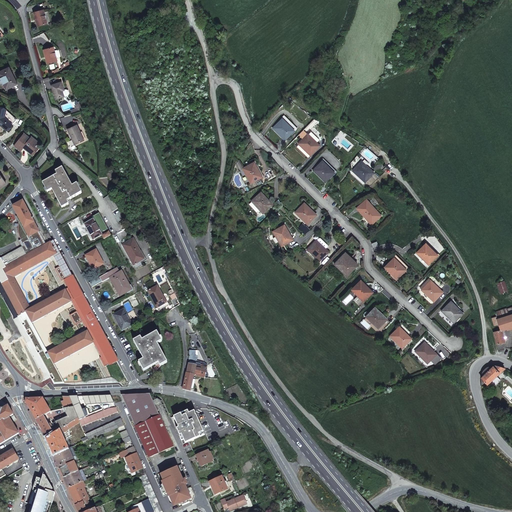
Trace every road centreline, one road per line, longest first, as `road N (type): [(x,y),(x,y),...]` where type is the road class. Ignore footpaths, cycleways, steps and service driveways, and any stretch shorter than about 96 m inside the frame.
road 1 (trunk): [(368,511),(263,381),(213,296),(165,188),(102,0)]
road 2 (trunk): [(93,0),(160,198),(211,309),(270,405),(358,511)]
road 3 (unclassified): [(405,488),(310,419),(218,282),(223,168),(214,82)]
road 4 (unclassified): [(214,82),(226,78),(235,86),(271,156),(360,235),(370,248),(369,267),(454,348)]
road 5 (residential): [(26,178),(139,389)]
road 6 (tertiary): [(139,389),(196,396),(248,417),(312,511)]
road 7 (residential): [(50,150),(52,122),(18,6)]
